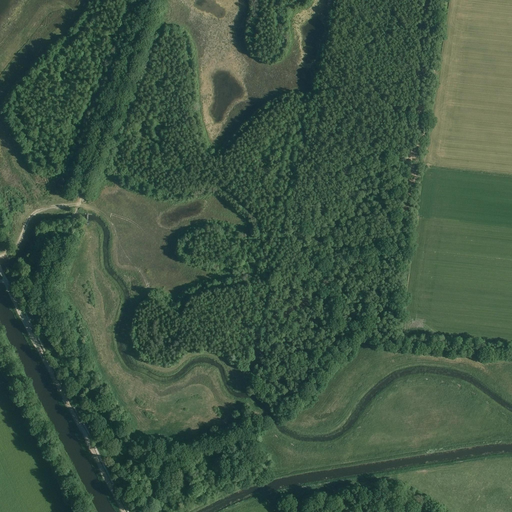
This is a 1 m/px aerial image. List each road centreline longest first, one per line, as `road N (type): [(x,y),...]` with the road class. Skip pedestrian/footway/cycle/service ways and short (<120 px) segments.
road 1 (track): [(187,511),(268,472),(511,438)]
road 2 (track): [(124,511),(0,270)]
road 3 (track): [(154,0),(79,205)]
road 4 (track): [(0,257),(31,214),(79,205),(42,191),(22,166)]
road 5 (track): [(79,205),(31,324)]
